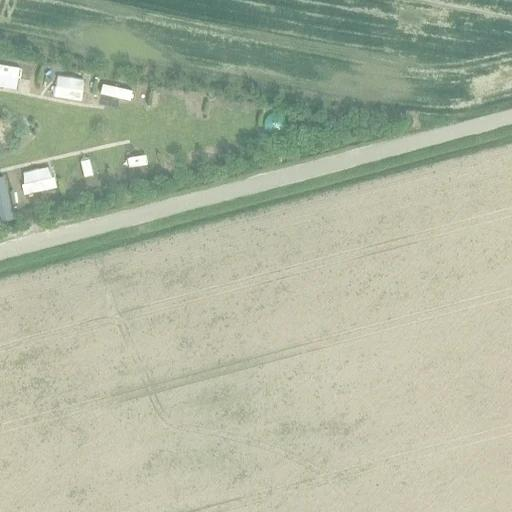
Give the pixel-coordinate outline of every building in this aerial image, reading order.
[(61,81),(64,69),(46,65),(43,77),(61,81)] [(120,89),(121,75),(97,74),(97,88),(120,89)] [(178,103),(181,92),(156,85),(153,96),(178,103)] [(225,112),(244,115),(246,101),(228,97),(225,112)] [(15,178),(19,193),(35,188),(31,174),(15,178)]
